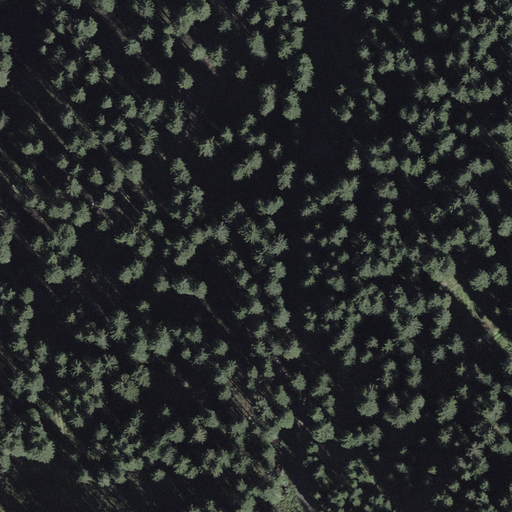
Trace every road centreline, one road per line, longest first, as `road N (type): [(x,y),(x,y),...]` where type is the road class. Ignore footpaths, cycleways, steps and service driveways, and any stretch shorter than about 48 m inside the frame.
road 1 (track): [(310,511),(293,467),(306,378),(295,322),(293,214),(327,87),(327,24),(316,0)]
road 2 (track): [(355,511),(444,370)]
